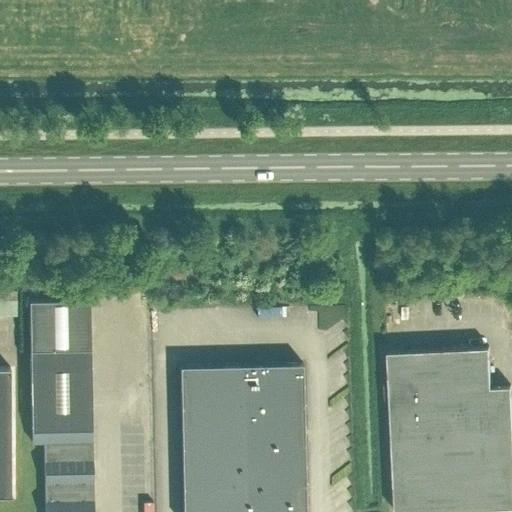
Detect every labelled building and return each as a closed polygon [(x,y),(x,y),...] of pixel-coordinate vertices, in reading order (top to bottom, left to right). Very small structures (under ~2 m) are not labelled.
[(0,299),(15,299),(15,289),(0,289),(0,299)] [(28,298),(29,348),(32,439),(44,439),(45,511),(93,511),(92,438),(89,346),(88,297),(28,298)] [(395,510),(420,509),(492,506),(511,504),(511,401),(511,383),(491,384),(489,344),(388,349),(395,510)] [(306,511),(303,362),(180,365),(182,511),(306,511)] [(0,494),(12,494),(11,493),(10,493),(9,366),(0,366),(0,494)]
